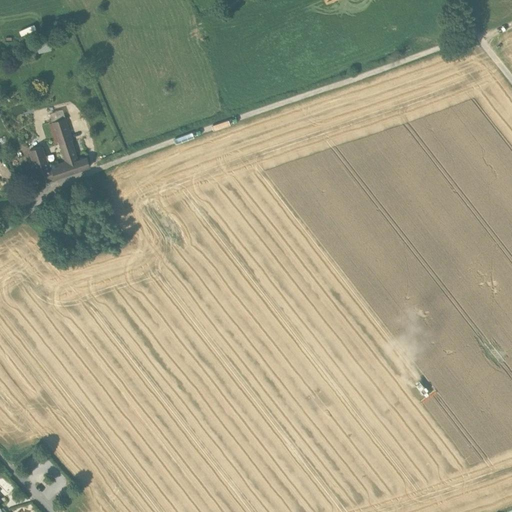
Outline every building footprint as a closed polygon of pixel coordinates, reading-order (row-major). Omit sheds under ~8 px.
[(39,42),(41,51),(53,49),(52,39),(39,42)] [(65,118),(52,123),(67,164),(77,161),(71,142),(73,142),(65,118)] [(41,149),(32,152),(43,183),(56,178),(52,170),(52,169),(49,170),(41,149)] [(77,161),(67,164),(59,167),(62,176),(90,167),(87,158),(77,161)] [(62,176),(59,167),(52,170),(56,178),(62,176)] [(14,179),(7,184),(16,195),(22,190),(14,179)]
